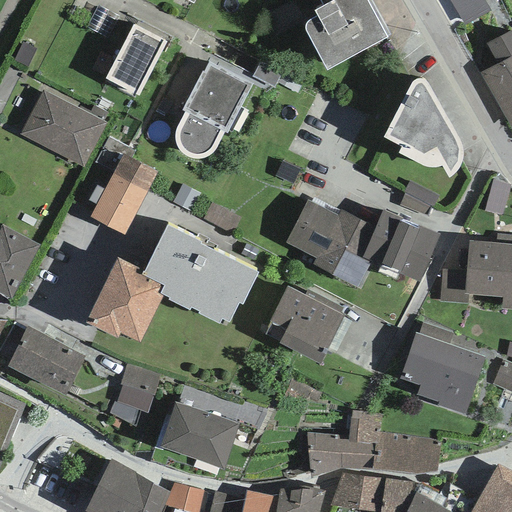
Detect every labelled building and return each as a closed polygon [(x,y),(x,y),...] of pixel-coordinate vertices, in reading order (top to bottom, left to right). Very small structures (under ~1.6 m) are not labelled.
[(306,32),(327,71),(387,38),(386,36),(389,35),(369,0),(322,0),(320,2),(323,6),(314,11),(317,16),(313,18),(310,20),(307,23),(305,26),(305,30),(306,32)] [(449,0),(464,26),(490,12),(483,0),(449,0)] [(166,42),(133,24),(105,79),(138,96),(166,42)] [(497,65),(481,74),(511,129),(511,29),(486,44),(497,65)] [(36,49),(21,42),(13,60),(28,67),(36,49)] [(282,73),(260,62),(252,77),(274,88),(282,73)] [(226,134),(252,84),(209,63),(203,72),(202,71),(181,111),(184,112),(175,131),(174,139),(177,146),(179,151),(185,156),(191,158),(197,160),(203,158),(208,157),(214,153),(218,146),(224,132),(226,134)] [(396,113),(383,137),(400,147),(398,153),(420,165),(427,168),(432,168),(437,168),(442,166),(449,178),(451,176),(456,173),(459,169),(462,164),(463,159),(462,152),(462,146),(428,84),(424,81),(419,80),(415,81),(412,82),(396,113)] [(89,114),(43,90),(19,134),(83,167),(106,123),(103,121),(89,114)] [(89,114),(103,121),(107,114),(93,106),(89,114)] [(96,162),(114,171),(123,154),(131,158),(135,151),(109,137),(96,162)] [(114,171),(113,174),(147,192),(157,172),(131,158),(123,154),(114,171)] [(292,183),(300,170),(284,161),(277,175),(292,183)] [(124,235),(147,192),(113,174),(105,190),(97,205),(90,217),(124,235)] [(501,215),(510,185),(493,180),(484,210),(501,215)] [(429,217),(439,198),(409,183),(400,205),(429,217)] [(190,213),(200,194),(182,184),(172,203),(190,213)] [(97,205),(105,190),(96,185),(88,200),(97,205)] [(307,200),(285,243),(315,259),(312,265),(357,288),(371,262),(362,258),(375,227),(341,210),(337,216),(307,200)] [(232,235),(241,219),(212,204),(204,220),(232,235)] [(375,227),(362,258),(371,262),(419,282),(441,236),(418,226),(417,229),(401,222),(403,218),(382,210),(375,227)] [(0,228),(0,293),(10,299),(39,245),(2,225),(0,228)] [(195,239),(167,225),(144,272),(143,272),(141,275),(164,286),(160,294),(163,295),(169,298),(168,300),(189,311),(190,308),(199,312),(198,314),(219,324),(221,320),(229,324),(238,304),(242,305),(258,272),(214,251),(217,246),(208,242),(209,239),(198,234),(195,239)] [(465,271),(463,294),(468,295),(502,297),(501,309),(511,309),(511,235),(497,234),(496,243),(468,241),(465,271)] [(117,258),(85,323),(117,338),(120,333),(139,343),(163,295),(160,294),(164,286),(141,275),(143,272),(117,258)] [(467,304),(468,295),(463,294),(465,271),(442,269),(439,302),(467,304)] [(271,323),(265,335),(279,342),(278,343),(319,364),(344,316),(340,314),(343,308),(308,290),(305,296),(287,287),(269,322),(271,323)] [(418,334),(449,345),(453,333),(423,323),(418,334)] [(65,396),(86,357),(29,327),(8,366),(65,396)] [(415,333),(399,379),(419,386),(416,395),(438,402),(437,406),(464,415),(484,357),(449,345),(418,334),(415,333)] [(511,393),(511,364),(502,360),(492,385),(511,393)] [(159,375),(126,364),(120,384),(122,385),(117,402),(141,411),(147,413),(152,396),(154,396),(159,375)] [(316,403),(320,394),(321,393),(292,380),(286,395),(305,404),(307,401),(308,399),(316,403)] [(0,462),(24,404),(0,394),(0,462)] [(136,427),(141,411),(117,402),(114,401),(109,414),(136,427)] [(238,424),(175,402),(160,447),(223,470),(238,424)] [(339,435),(307,433),(311,479),(340,468),(372,471),(374,444),(377,444),(379,433),(381,414),(352,411),(348,440),(338,439),(339,435)] [(436,472),(439,443),(435,441),(379,433),(377,444),(374,444),(372,471),(416,475),(436,472)] [(111,460),(84,511),(160,511),(163,506),(168,493),(111,460)] [(511,511),(511,488),(511,486),(511,471),(498,465),(471,511),(511,511)] [(342,474),(329,506),(371,511),(405,511),(416,493),(415,483),(384,479),(342,474)] [(202,511),(207,493),(174,483),(168,493),(163,506),(191,511),(202,511)] [(280,489),(278,498),(274,511),(320,511),(325,491),(301,485),(280,489)] [(240,511),(274,511),(278,498),(247,490),(244,499),(240,511)] [(240,511),(244,499),(215,492),(209,511),(240,511)] [(451,511),(416,493),(405,511),(451,511)]
